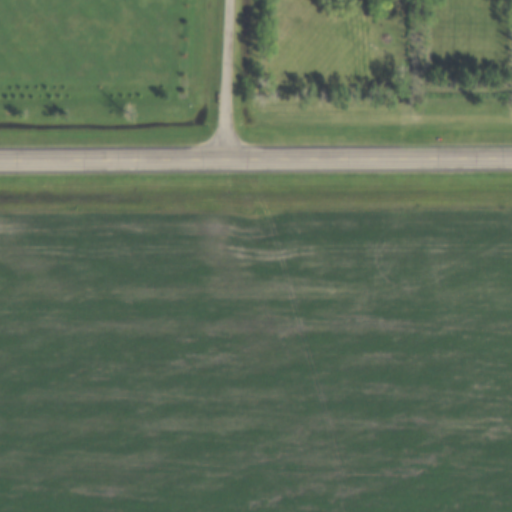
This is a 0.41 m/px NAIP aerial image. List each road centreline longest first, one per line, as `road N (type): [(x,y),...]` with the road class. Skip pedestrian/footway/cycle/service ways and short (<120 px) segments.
road 1 (secondary): [(511,155),(0,158)]
road 2 (residential): [(225,0),(222,157)]
